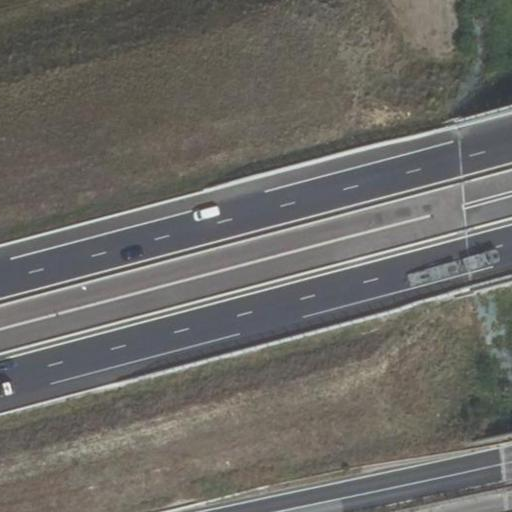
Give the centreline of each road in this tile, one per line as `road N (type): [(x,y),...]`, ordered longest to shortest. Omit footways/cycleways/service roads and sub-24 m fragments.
road 1 (trunk): [(0,383),(511,252)]
road 2 (trunk): [(511,147),(0,276)]
road 3 (track): [(0,147),(277,85)]
road 4 (secondary): [(281,511),(511,463)]
